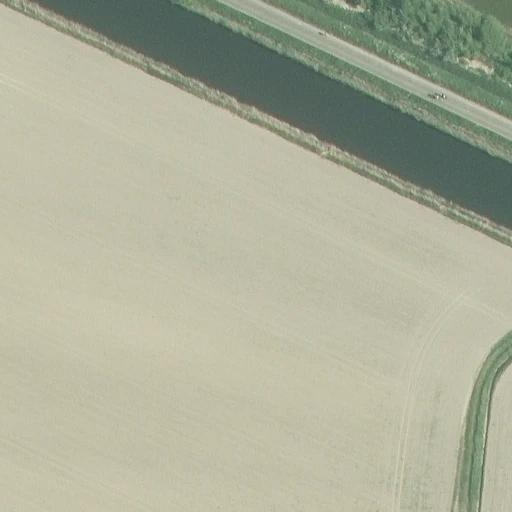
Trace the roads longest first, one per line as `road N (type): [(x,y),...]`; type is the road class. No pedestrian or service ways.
road 1 (unclassified): [(511,132),(238,0)]
road 2 (track): [(463,511),(481,381),(496,353),(511,343)]
